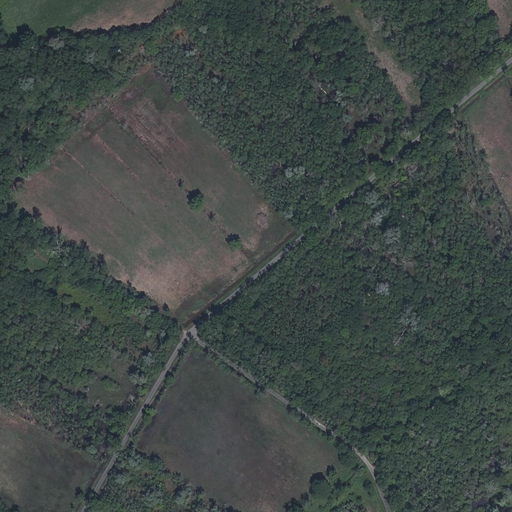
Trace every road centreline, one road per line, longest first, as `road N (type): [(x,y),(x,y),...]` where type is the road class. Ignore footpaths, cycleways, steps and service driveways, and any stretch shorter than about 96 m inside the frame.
road 1 (residential): [(511,62),(192,332)]
road 2 (residential): [(192,332),(294,398),(370,465),(389,511)]
road 3 (residential): [(192,332),(88,511)]
road 4 (track): [(361,458),(400,417),(511,341)]
